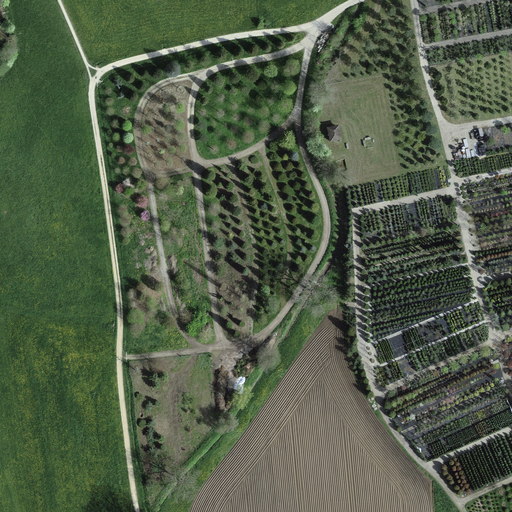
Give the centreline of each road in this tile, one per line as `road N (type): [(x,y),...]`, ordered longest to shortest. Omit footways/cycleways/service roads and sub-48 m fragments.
road 1 (track): [(411,0),(453,185),(353,207),(362,351),(378,396),(464,511)]
road 2 (track): [(119,354),(261,338),(327,237),(296,118),(258,146),(195,167)]
road 3 (track): [(200,72),(191,99),(195,167),(148,176),(135,119),(160,82)]
road 4 (track): [(160,82),(305,45),(296,118)]
road 5 (track): [(511,386),(453,185)]
road 6 (track): [(195,167),(221,343)]
